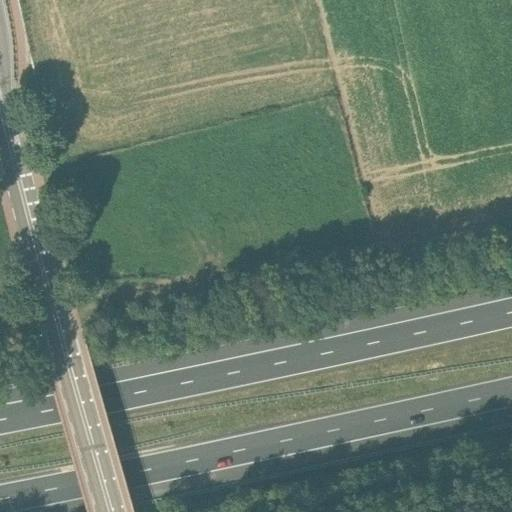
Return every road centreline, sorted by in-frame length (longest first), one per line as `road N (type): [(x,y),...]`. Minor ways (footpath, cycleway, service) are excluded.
road 1 (motorway): [(511,310),(0,418)]
road 2 (motorway): [(0,499),(511,392)]
road 3 (tertiary): [(111,511),(0,105)]
